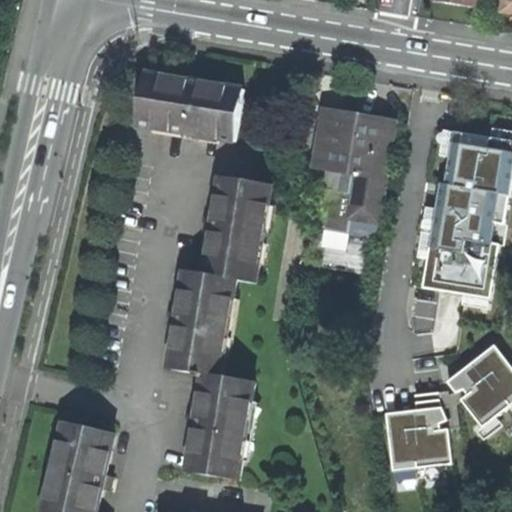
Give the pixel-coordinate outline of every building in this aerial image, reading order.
[(149,74),(140,130),(239,146),(248,89),(196,81),(149,74)] [(353,227),(380,232),(396,132),(403,133),(405,119),(371,115),(371,120),(355,118),(329,113),(320,165),(332,167),(329,183),(323,194),(320,201),(320,209),(322,218),(326,223),(334,228),(351,231),(353,227)] [(265,286),(281,188),(224,178),(218,220),(208,218),(206,225),(205,234),(215,236),(208,276),(245,283),(265,286)] [(502,252),(508,215),(479,210),(480,207),(472,206),(467,205),(466,207),(438,202),(433,242),(429,242),(426,254),(443,261),(459,266),(478,269),(498,270),(501,254),(502,252)] [(230,379),(245,283),(208,276),(187,272),(181,314),(171,312),(170,321),(169,329),(179,330),(173,372),(206,376),(230,379)] [(511,401),(511,370),(492,346),(445,382),(455,392),(462,389),(467,394),(460,399),(480,426),(511,401)] [(264,384),(230,379),(206,376),(200,417),(190,415),(188,424),(187,430),(197,432),(190,472),(248,482),(264,384)] [(445,420),(439,408),(384,415),(390,471),(450,464),(446,429),(438,430),(437,424),(445,420)] [(40,511),(99,511),(105,489),(116,493),(118,485),(120,477),(108,475),(118,434),(61,421),(40,511)]
